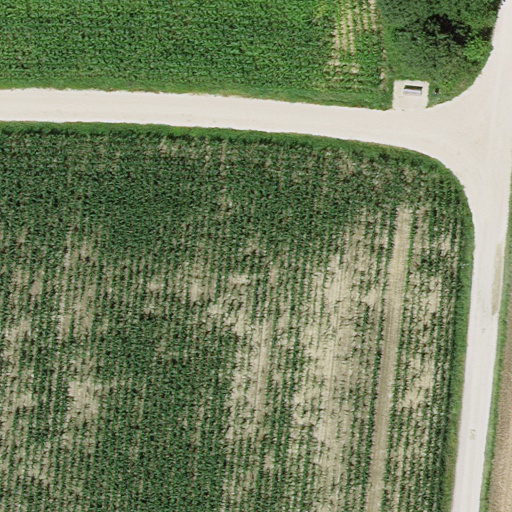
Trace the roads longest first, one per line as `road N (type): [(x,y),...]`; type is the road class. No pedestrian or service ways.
road 1 (track): [(458,511),(507,0)]
road 2 (track): [(0,104),(129,104),(497,141)]
